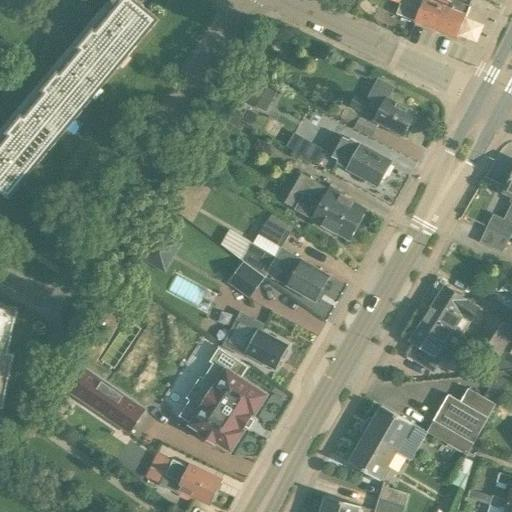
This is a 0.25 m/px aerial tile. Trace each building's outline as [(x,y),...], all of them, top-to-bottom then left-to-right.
[(106,0),(0,129),(0,190),(8,197),(156,17),(145,8),(135,0),(106,0)] [(455,0),(455,2),(450,0),(386,0),(402,7),(399,15),(456,38),(470,6),(455,0)] [(266,45),(273,49),(282,30),(275,26),(266,45)] [(413,111),(386,96),(392,86),(377,78),(367,97),(370,98),(367,103),(377,109),(371,118),(404,136),(410,125),(407,123),(413,111)] [(245,94),(263,106),(272,92),(254,81),(245,94)] [(363,111),(367,103),(355,96),(351,104),(363,111)] [(332,110),(329,115),(354,128),(359,119),(345,111),(343,115),(332,110)] [(226,116),(221,125),(238,135),(243,127),(226,116)] [(199,156),(206,160),(218,138),(223,128),(217,124),(199,156)] [(348,141),(336,133),(326,152),(325,154),(346,167),(376,184),(390,159),(359,143),(350,138),(348,141)] [(318,165),(325,154),(326,152),(294,134),(287,147),(318,165)] [(367,210),(329,188),(328,190),(293,171),(286,185),(359,224),(367,210)] [(172,206),(185,214),(203,186),(189,177),(172,206)] [(295,210),(349,241),(359,224),(286,185),(277,200),(292,209),(299,195),(302,197),(295,210)] [(267,220),(258,237),(281,249),(294,227),(273,213),(268,220),(267,220)] [(510,238),(486,227),(479,242),(503,253),(510,238)] [(140,258),(158,268),(174,239),(157,229),(140,258)] [(301,260),(296,269),(276,257),(250,243),(240,260),(243,262),(265,278),(268,273),(288,284),(287,286),(315,302),(329,276),(301,260)] [(250,300),(265,278),(243,262),(228,283),(250,300)] [(167,291),(194,306),(202,290),(175,276),(167,291)] [(444,286),(430,310),(456,326),(471,303),(444,286)] [(14,356),(8,354),(17,308),(0,304),(0,408),(3,409),(14,356)] [(410,341),(414,343),(406,356),(433,373),(442,358),(437,356),(456,326),(430,310),(410,341)] [(511,353),(511,326),(488,312),(469,341),(498,360),(505,349),(511,353)] [(260,331),(262,326),(242,315),(225,346),(246,357),(247,354),(275,369),(280,360),(283,359),(287,351),(286,348),(287,346),(260,331)] [(244,427),(251,416),(248,414),(249,411),(251,412),(254,409),(257,410),(264,398),(262,396),(264,393),(240,377),(246,367),(248,368),(249,367),(222,349),(212,364),(224,371),(215,385),(203,378),(189,400),(201,408),(191,423),(191,424),(190,425),(201,432),(200,434),(215,443),(217,442),(228,449),(230,446),(233,447),(241,435),(238,433),(240,430),(238,428),(240,425),(244,428),(244,427)] [(152,401),(91,360),(68,393),(130,434),(152,401)] [(472,445),(511,376),(511,370),(498,372),(484,397),(468,388),(461,401),(448,395),(427,431),(467,454),(472,445)] [(382,406),(366,434),(396,451),(412,423),(382,406)] [(349,463),(379,480),(396,451),(366,434),(349,463)] [(145,476),(160,482),(170,456),(155,451),(145,476)] [(215,500),(219,492),(217,489),(221,480),(190,465),(188,468),(173,461),(162,484),(178,491),(179,489),(194,496),(210,504),(212,500),(215,500)] [(511,487),(511,496),(511,501),(510,501),(511,501),(511,478),(501,475),(498,483),(511,487)] [(379,498),(405,507),(409,493),(383,485),(379,498)] [(507,511),(511,511),(511,501),(510,501),(511,501),(493,495),(493,497),(470,490),(467,498),(507,511)] [(357,511),(359,506),(326,496),(321,511),(357,511)] [(375,511),(402,511),(405,507),(379,498),(374,511),(375,511)]
